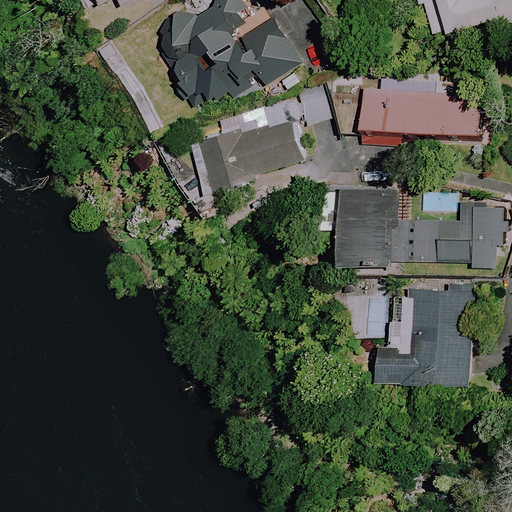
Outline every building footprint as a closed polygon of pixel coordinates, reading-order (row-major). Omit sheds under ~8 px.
[(250,9),(251,0),(220,0),(220,3),(219,11),(213,10),(213,14),(188,11),(162,29),(176,49),(167,55),(185,80),(178,85),(195,110),(212,98),(216,103),(231,93),(237,101),(256,88),(249,77),(259,70),(270,87),(283,79),(291,91),(307,80),(299,68),(307,62),(277,18),(240,43),(234,34),(248,24),(245,19),(250,9)] [(501,0),(421,0),(422,4),(428,3),(438,36),(507,16),(501,0)] [(368,107),(338,103),(343,134),(367,135),(366,144),(401,146),(402,130),(482,134),(484,95),(369,90),(368,107)] [(258,180),(257,175),(304,161),(309,181),(349,169),(326,92),(268,109),(273,127),(235,138),(234,134),(196,145),(211,194),(258,180)] [(410,220),(411,188),(351,187),(351,192),(330,191),(329,228),(350,228),(349,263),(398,265),(398,260),(476,262),(476,266),(500,267),(500,244),(507,244),(508,202),(466,201),(466,221),(410,220)] [(479,289),(417,286),(417,298),(392,297),(390,347),(386,347),(385,378),(475,383),(479,289)]
